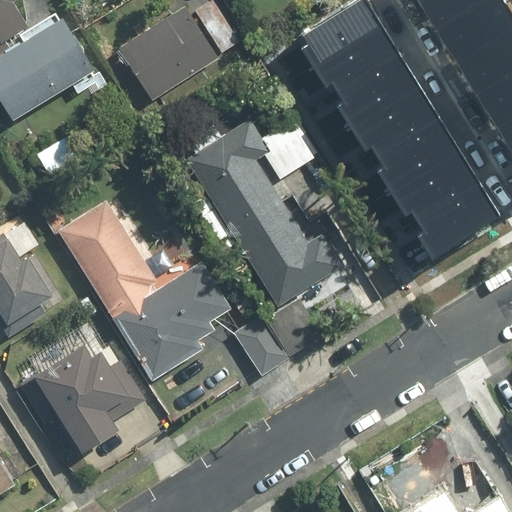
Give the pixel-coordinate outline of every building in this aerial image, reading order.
[(0,0),(0,77),(19,111),(101,64),(70,11),(34,31),(16,0),(0,0)] [(189,0),(123,42),(157,96),(224,53),(189,0)] [(385,26),(368,0),(357,0),(297,38),(316,69),(385,26)] [(426,0),(421,4),(440,35),(496,0),(426,0)] [(511,9),(506,0),(496,0),(440,35),(459,66),(511,33),(511,9)] [(404,57),(385,26),(316,69),(335,100),(404,57)] [(511,33),(459,66),(479,97),(511,76),(511,33)] [(423,88),(404,57),(335,100),(354,131),(423,88)] [(511,76),(479,97),(498,129),(511,120),(511,76)] [(442,119),(423,88),(354,131),(373,162),(442,119)] [(252,115),(189,155),(283,301),(344,262),(324,231),(311,240),(258,156),(273,147),(252,115)] [(462,150),(442,119),(373,162),(392,193),(462,150)] [(511,120),(498,129),(511,150),(511,120)] [(481,181),(462,150),(392,193),(412,224),(481,181)] [(500,213),(481,181),(412,224),(431,255),(500,213)] [(113,194),(62,225),(155,376),(206,345),(199,334),(241,308),(207,254),(165,280),(113,194)] [(33,243),(25,248),(11,227),(0,233),(0,286),(18,314),(61,287),(33,243)] [(268,309),(236,330),(266,376),(329,334),(305,298),(274,318),(268,309)] [(67,446),(85,435),(91,444),(129,420),(123,411),(143,399),(108,344),(100,349),(92,336),(25,378),(67,446)] [(0,492),(21,479),(0,446),(0,412),(1,412),(0,410),(0,492)] [(460,511),(451,497),(428,511),(460,511)]
